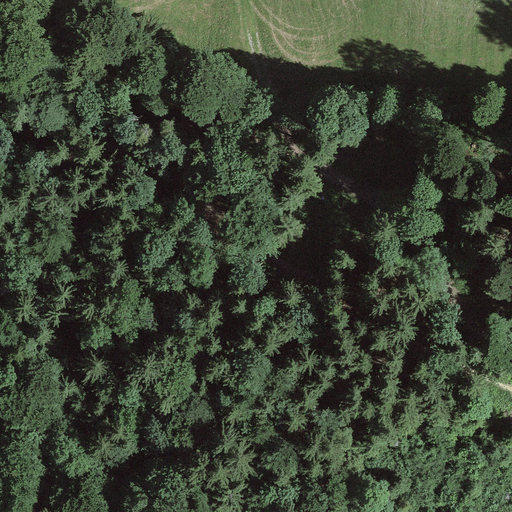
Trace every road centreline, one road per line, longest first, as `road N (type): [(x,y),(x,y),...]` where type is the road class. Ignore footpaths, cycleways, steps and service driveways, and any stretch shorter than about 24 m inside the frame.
road 1 (track): [(511,368),(0,87)]
road 2 (track): [(248,0),(511,321)]
